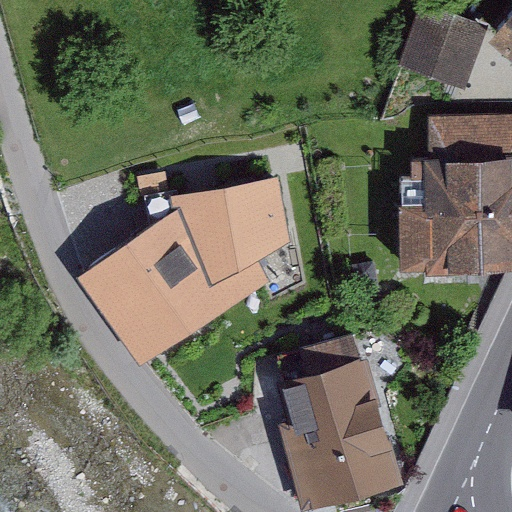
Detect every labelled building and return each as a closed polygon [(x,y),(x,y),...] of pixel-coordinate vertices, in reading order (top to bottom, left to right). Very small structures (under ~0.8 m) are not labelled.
[(486,23),(424,0),(419,0),(397,61),(463,85),(486,23)] [(511,0),(509,0),(486,28),(511,49),(511,0)] [(428,263),(428,266),(511,264),(511,108),(428,110),(429,151),(424,152),(424,154),(412,154),(412,172),(401,172),(402,197),(399,197),(400,263),(428,263)] [(84,280),(143,364),(265,285),(255,268),(292,244),(279,180),(171,200),(173,219),(84,280)] [(280,418),(304,504),(400,477),(366,357),(361,358),(353,330),(277,351),(284,378),(281,379),(291,415),(280,418)]
